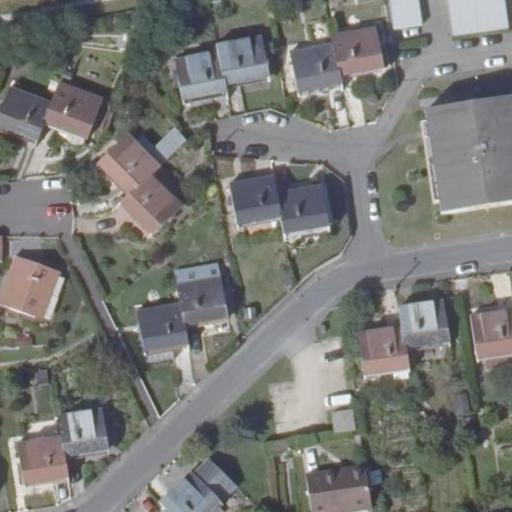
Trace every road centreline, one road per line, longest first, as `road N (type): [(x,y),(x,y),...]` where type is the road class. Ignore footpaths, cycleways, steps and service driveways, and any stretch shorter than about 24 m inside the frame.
road 1 (residential): [(372,270),(334,279),(298,303),(92,508)]
road 2 (residential): [(372,270),(360,154),(234,129)]
road 3 (residential): [(511,247),(372,270)]
